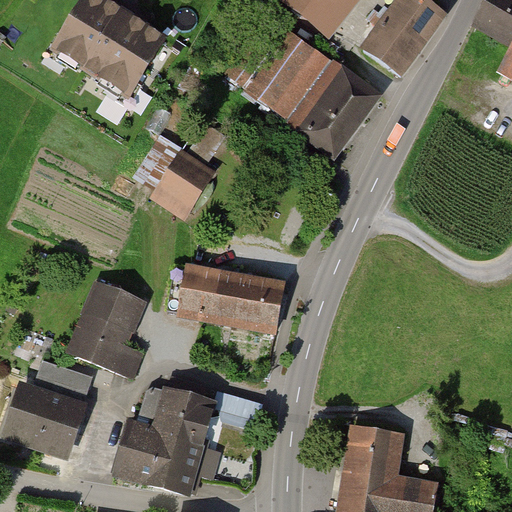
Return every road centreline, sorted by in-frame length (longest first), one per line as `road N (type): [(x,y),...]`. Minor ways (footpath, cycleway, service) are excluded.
road 1 (secondary): [(472,0),(330,282),(298,402),(287,511)]
road 2 (residential): [(0,474),(210,511)]
